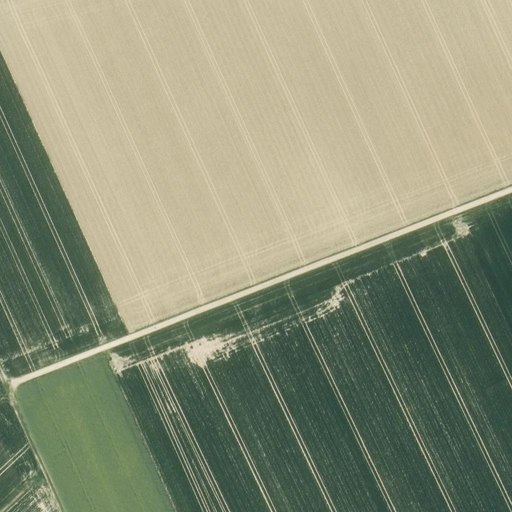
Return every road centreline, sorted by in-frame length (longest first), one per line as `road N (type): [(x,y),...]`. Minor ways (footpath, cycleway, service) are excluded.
road 1 (track): [(11,385),(511,190)]
road 2 (track): [(0,360),(62,511)]
